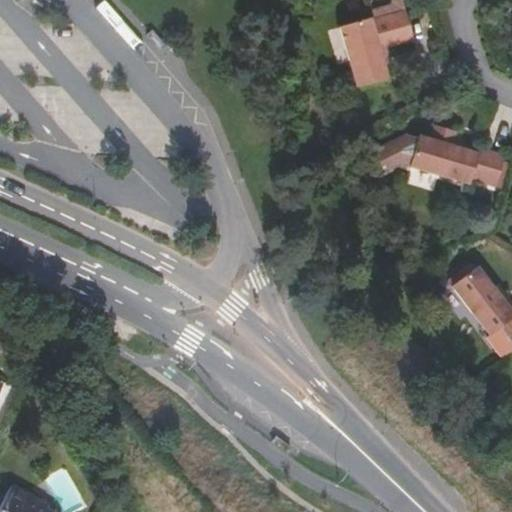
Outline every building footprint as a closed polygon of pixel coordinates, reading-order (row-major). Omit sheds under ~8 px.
[(381,19),(373,21),(370,22),(369,19),(340,28),(356,87),(385,79),(380,60),(387,57),(384,47),(411,39),(400,0),(391,0),(392,4),(395,14),(387,17),(381,19)] [(395,14),(392,4),(385,7),(387,17),(395,14)] [(370,11),(373,21),(381,19),(378,9),(370,11)] [(408,168),(466,186),(468,180),(492,188),(502,158),(461,146),(459,151),(449,148),(453,134),(433,127),(428,142),(417,138),(408,168)] [(492,332),(510,354),(511,352),(511,306),(507,300),(503,303),(475,268),(451,287),(487,335),(492,332)] [(44,511),(46,509),(11,489),(0,509),(0,511),(44,511)]
